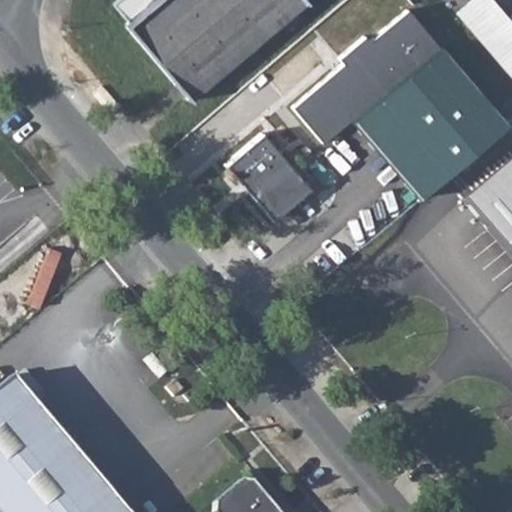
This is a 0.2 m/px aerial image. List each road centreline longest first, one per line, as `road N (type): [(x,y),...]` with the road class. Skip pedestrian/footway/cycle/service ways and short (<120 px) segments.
road 1 (residential): [(0,43),(394,511)]
road 2 (unknown): [(348,458),(495,299)]
road 3 (unknown): [(495,299),(437,217),(449,190),(511,130)]
